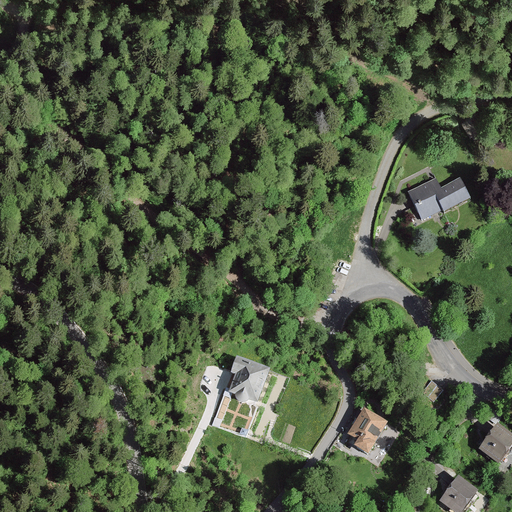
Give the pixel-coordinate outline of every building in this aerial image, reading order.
[(480,111),(463,122),(475,141),(492,130),(480,111)] [(436,180),(408,195),(419,217),(441,206),(444,212),(461,204),(454,192),(445,197),(436,180)] [(257,407),(271,374),(237,361),(232,373),(231,375),(234,376),(236,377),(230,391),(229,395),(232,396),(235,397),(235,398),(235,400),(236,402),(238,404),(241,405),(244,405),(246,404),(248,403),(255,406),(257,407)] [(443,391),(431,382),(422,393),(434,402),(443,391)] [(225,398),(230,399),(232,396),(229,395),(230,391),(228,390),(226,389),(223,397),(225,398)] [(364,411),(349,436),(359,442),(356,448),(371,457),(390,426),(364,411)] [(221,424),(222,421),(217,419),(215,419),(212,427),(220,429),(221,425),(221,424)] [(244,430),(242,429),(242,431),(241,433),(240,436),(246,438),(248,432),(246,431),(244,430)] [(511,450),(511,440),(498,429),(480,451),(499,466),(511,450)] [(464,511),(478,494),(459,480),(441,504),(451,511),(464,511)]
